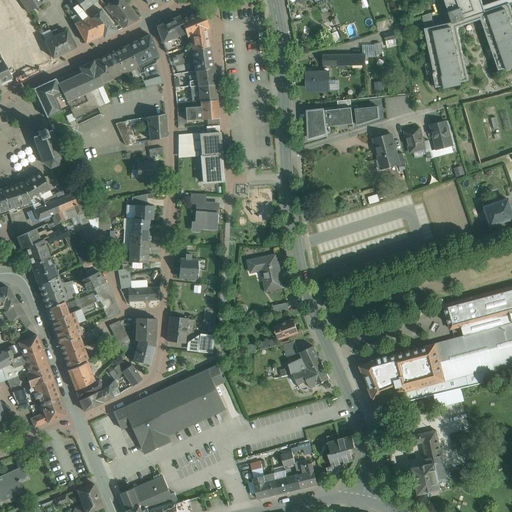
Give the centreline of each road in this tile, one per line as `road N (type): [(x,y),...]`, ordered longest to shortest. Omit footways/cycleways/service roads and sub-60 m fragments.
road 1 (residential): [(77,419),(142,390),(156,365),(172,136),(169,83),(148,22)]
road 2 (tertiary): [(362,501),(367,443),(302,276),(287,174)]
road 3 (residential): [(205,0),(231,175),(287,174)]
road 4 (residential): [(287,153),(454,101)]
road 5 (unclassified): [(0,272),(24,285),(77,419)]
road 6 (residential): [(0,99),(148,22)]
road 7 (tertiary): [(287,153),(285,60),(273,0)]
